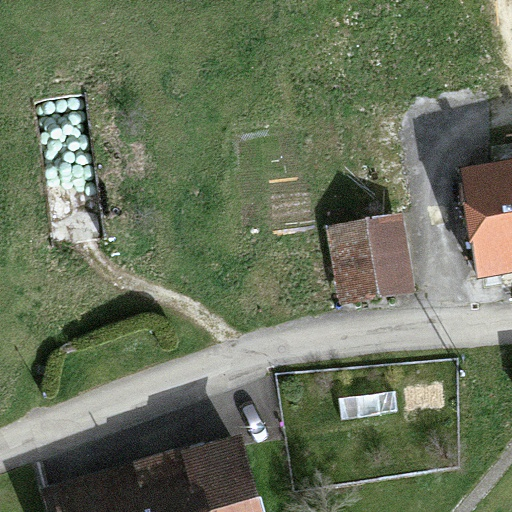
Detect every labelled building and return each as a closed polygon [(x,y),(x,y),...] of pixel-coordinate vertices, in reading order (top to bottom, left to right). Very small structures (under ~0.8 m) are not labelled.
[(461,0),(321,0),(344,111),(479,83),(461,0)] [(511,166),(454,176),(471,274),(511,266),(511,166)] [(317,203),(230,219),(238,264),(251,262),(260,312),(334,299),(322,233),(317,203)] [(392,221),(322,233),(334,299),(404,287),(392,221)] [(247,511),(229,441),(39,491),(44,511),(247,511)]
